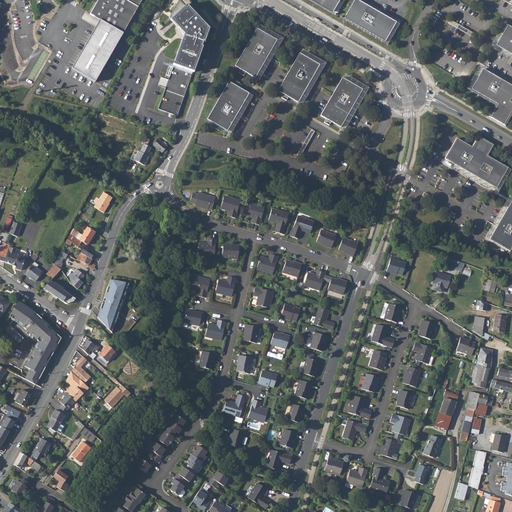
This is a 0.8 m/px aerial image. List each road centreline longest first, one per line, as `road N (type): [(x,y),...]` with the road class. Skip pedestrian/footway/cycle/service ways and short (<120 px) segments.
road 1 (tertiary): [(159,184),(233,0)]
road 2 (residential): [(363,274),(309,439)]
road 3 (tertiary): [(78,329),(122,211),(159,184)]
road 4 (tertiary): [(0,474),(78,329)]
road 5 (tertiary): [(251,0),(388,86)]
road 6 (residential): [(366,457),(415,303)]
road 7 (residential): [(367,151),(483,223)]
road 8 (tertiary): [(404,70),(288,0)]
road 9 (residential): [(152,487),(210,409),(220,380)]
